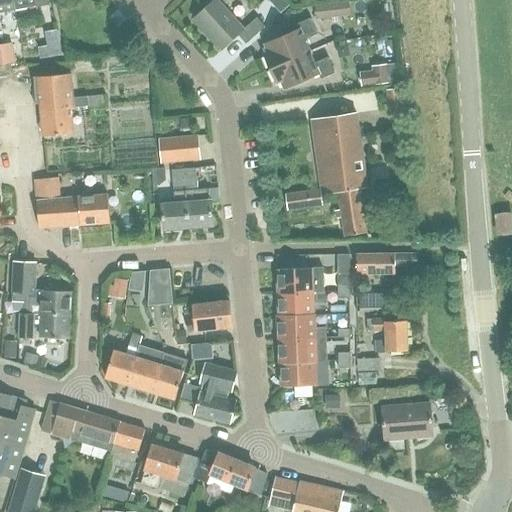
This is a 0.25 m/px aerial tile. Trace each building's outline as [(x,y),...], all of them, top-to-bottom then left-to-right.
[(14,0),(0,0),(0,12),(16,10),(14,0)] [(14,0),(16,10),(50,4),(48,0),(14,0)] [(214,0),(194,19),(222,50),(238,36),(246,44),(266,27),(257,18),(244,29),(217,0),(214,0)] [(268,0),(281,13),(289,6),(283,0),(268,0)] [(316,20),(351,15),(349,2),(315,6),(316,20)] [(265,54),(271,69),(310,51),(305,40),(318,34),(311,18),(297,24),(300,30),(265,45),(268,52),(265,54)] [(58,51),(53,41),(42,47),(47,57),(58,51)] [(13,43),(0,45),(4,65),(17,63),(13,43)] [(319,74),(321,79),(335,73),(328,57),(316,63),(310,51),(271,69),(277,83),(281,82),(284,89),(319,74)] [(402,83),(400,64),(386,65),(373,67),(373,72),(362,73),(363,88),(375,86),(388,85),(402,83)] [(71,74),(39,77),(41,105),(44,137),(74,134),(72,109),(74,109),(74,107),(89,106),(89,111),(107,109),(105,96),(74,98),(71,74)] [(390,114),(403,113),(400,90),(387,91),(390,114)] [(357,114),(311,121),(321,190),(322,194),(339,192),(341,210),(342,217),(345,237),(367,233),(360,188),(367,187),(357,114)] [(194,120),(182,122),(183,131),(195,130),(194,120)] [(200,160),(198,136),(160,139),(162,163),(200,160)] [(148,165),(148,189),(161,188),(161,165),(148,165)] [(198,189),(196,168),(184,169),(189,228),(214,226),(210,188),(198,189)] [(189,228),(184,169),(171,170),(174,202),(162,203),(165,230),(189,228)] [(40,229),(111,224),(109,196),(61,199),(59,178),(37,180),(40,229)] [(321,190),(287,195),(288,209),(323,205),(322,194),(321,190)] [(499,236),(511,234),(511,216),(496,218),(499,236)] [(395,254),(357,254),(357,274),(396,274),(395,266),(418,266),(417,254),(395,254)] [(26,302),(25,313),(72,316),(73,292),(35,289),(37,264),(15,262),(13,293),(13,301),(26,302)] [(278,270),(279,293),(314,291),(323,291),(322,268),(278,270)] [(151,271),(150,287),(160,286),(171,285),(170,269),(151,271)] [(144,287),(147,271),(133,272),(131,285),(144,287)] [(350,273),(339,273),(338,291),(350,291),(350,273)] [(126,300),(129,282),(116,280),(113,298),(126,300)] [(153,291),(148,291),(149,303),(161,302),(160,290),(153,291)] [(314,291),(279,293),(279,316),(315,314),(314,291)] [(384,310),(384,295),(360,295),(360,311),(384,310)] [(197,330),(233,327),(230,302),(195,305),(196,319),(188,320),(189,330),(197,330)] [(21,315),(20,322),(20,339),(34,340),(35,328),(41,328),(41,337),(71,339),(72,316),(25,313),(25,315),(21,315)] [(315,314),(279,316),(279,339),(317,338),(327,338),(327,328),(316,328),(315,314)] [(385,319),(368,320),(368,332),(386,331),(386,340),(376,340),(377,352),(387,352),(408,351),(407,321),(386,322),(385,319)] [(185,330),(176,331),(178,345),(186,345),(185,330)] [(106,378),(129,385),(142,346),(144,337),(133,334),(127,354),(114,350),(106,378)] [(317,338),(279,339),(280,364),(281,364),(318,363),(317,338)] [(17,342),(6,342),(5,358),(16,359),(17,342)] [(212,343),(191,345),(192,360),(213,359),(212,343)] [(129,385),(152,392),(164,354),(142,346),(129,385)] [(27,354),(24,365),(45,371),(48,360),(27,354)] [(188,361),(164,354),(152,392),(176,400),(188,361)] [(358,359),(358,371),(380,371),(380,358),(358,359)] [(329,362),(318,363),(281,364),(282,387),(329,385),(329,362)] [(203,384),(201,391),(195,414),(230,423),(236,401),(227,398),(229,391),(232,391),(237,372),(206,364),(201,383),(203,384)] [(31,423),(34,410),(10,402),(11,398),(0,394),(0,474),(15,479),(32,423),(31,423)] [(336,394),(325,394),(326,407),(337,407),(336,394)] [(41,431),(110,453),(119,422),(51,401),(41,431)] [(385,439),(433,436),(430,404),(383,408),(385,439)] [(307,428),(305,406),(259,412),(262,434),(307,428)] [(145,430),(119,422),(110,453),(109,456),(134,463),(145,430)] [(189,483),(197,460),(153,446),(141,484),(157,489),(162,475),(189,483)] [(261,496),(266,476),(253,471),(254,468),(220,454),(219,456),(205,450),(194,479),(206,483),(209,475),(261,496)] [(22,468),(9,511),(33,511),(44,475),(22,468)] [(339,511),(344,494),(299,483),(299,485),(277,480),(272,499),(290,504),(289,508),(293,509),(291,511),(339,511)] [(117,492),(114,502),(126,506),(129,495),(117,492)]
